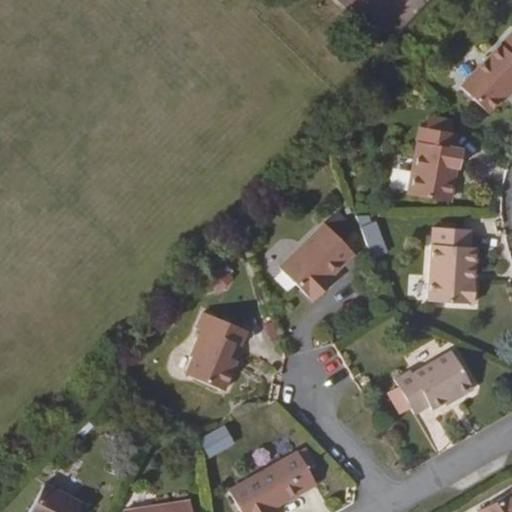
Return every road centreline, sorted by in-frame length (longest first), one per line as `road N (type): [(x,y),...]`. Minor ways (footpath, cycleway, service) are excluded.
road 1 (residential): [(391,503),(323,422),(314,384)]
road 2 (residential): [(511,432),(391,503)]
